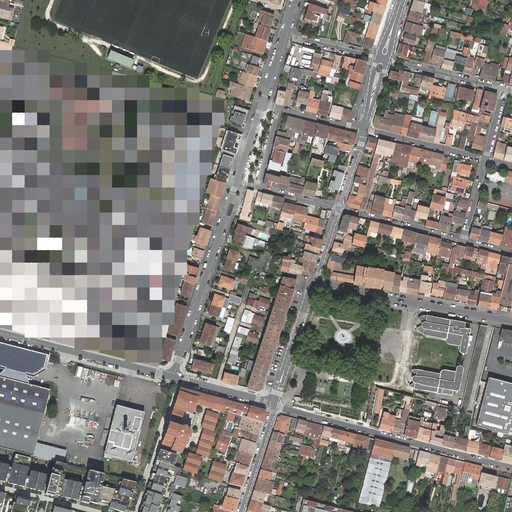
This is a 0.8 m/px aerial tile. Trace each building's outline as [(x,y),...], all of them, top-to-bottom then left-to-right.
[(8,7),(9,2),(8,2),(0,0),(0,16),(11,19),(13,8),(8,7)] [(417,0),(413,0),(410,9),(420,12),(421,12),(425,13),(427,9),(422,7),(424,2),(422,1),(417,0)] [(383,14),(385,6),(376,3),(373,2),(371,10),(373,11),(383,14)] [(316,11),(320,12),(325,14),(327,9),(310,3),(308,8),(316,11)] [(306,14),(305,17),(303,21),(310,24),(311,20),(313,20),(316,21),(320,12),(316,11),(308,8),(306,14)] [(410,9),(407,19),(418,23),(419,19),(418,18),(420,12),(410,9)] [(260,24),(269,27),(273,17),(274,14),(262,10),(261,13),(264,14),(260,24)] [(379,25),(383,14),(373,11),(372,17),(370,22),(379,25)] [(345,14),(338,12),(337,18),(344,20),(345,14)] [(406,21),(403,32),(420,36),(422,27),(420,27),(420,25),(406,21)] [(375,38),(379,25),(370,22),(365,36),(375,38)] [(500,33),(501,33),(505,35),(510,25),(504,23),(500,33)] [(266,40),(271,28),(269,27),(260,24),(259,24),(255,36),(266,40)] [(358,37),(360,34),(353,32),(347,30),(343,42),(347,44),(351,35),(352,35),(358,37)] [(405,33),(403,41),(413,44),(415,38),(416,38),(417,37),(415,36),(405,33)] [(262,53),(266,40),(255,36),(249,34),(244,47),(262,53)] [(372,47),(375,38),(365,36),(362,47),(369,49),(372,47)] [(435,40),(430,39),(427,50),(429,51),(432,52),(433,49),(435,43),(435,40)] [(399,43),(396,53),(398,56),(405,58),(409,45),(399,43)] [(474,63),(482,66),(483,63),(484,59),(486,54),(481,53),(482,51),(483,45),(480,44),(478,50),(477,52),(476,57),(474,63)] [(464,47),(461,56),(457,55),(455,61),(464,64),(466,58),(468,48),(464,47)] [(437,62),(436,66),(441,67),(442,63),(443,59),(444,56),(445,52),(437,49),(436,49),(434,48),(431,60),(437,62)] [(107,58),(131,67),(134,59),(132,59),(132,60),(130,59),(114,52),(112,52),(112,50),(111,50),(107,58)] [(429,51),(427,50),(423,62),(428,64),(430,57),(432,52),(429,51)] [(465,61),(463,71),(470,73),(473,63),(474,58),(469,56),(470,53),(468,52),(466,60),(465,61)] [(314,67),(313,71),(314,71),(318,72),(319,69),(319,68),(318,68),(322,55),(314,53),(310,66),(314,67)] [(335,55),(332,68),(331,68),(329,75),(333,77),(334,73),(335,73),(336,69),(337,69),(341,56),(335,55)] [(442,63),(441,67),(445,68),(451,69),(454,61),(455,58),(444,56),(443,59),(442,63)] [(363,74),(366,64),(365,61),(357,59),(351,57),(351,61),(356,63),(353,70),(363,74)] [(321,59),(319,68),(319,69),(330,72),(331,68),(332,62),(321,59)] [(247,72),(255,75),(258,66),(259,62),(251,60),(247,72)] [(482,66),(479,76),(494,80),(498,65),(490,62),(490,65),(483,63),(482,66)] [(302,73),(303,69),(292,67),(290,76),(297,78),(296,85),(299,86),(299,85),(301,79),(302,73)] [(398,72),(390,70),(388,77),(402,80),(404,71),(399,69),(398,72)] [(363,74),(353,70),(352,73),(350,81),(348,86),(358,89),(363,74)] [(247,72),(243,71),(239,84),(251,88),(252,88),(256,75),(255,75),(247,72)] [(407,84),(410,72),(404,71),(402,80),(401,83),(403,83),(401,91),(416,94),(417,88),(406,85),(406,84),(407,84)] [(421,81),(422,75),(415,73),(414,79),(415,80),(421,81)] [(431,84),(433,78),(422,75),(421,81),(420,83),(431,85),(431,84)] [(58,126),(56,125),(52,124),(49,138),(81,146),(84,133),(69,129),(77,100),(101,106),(104,93),(46,77),(42,91),(56,94),(64,96),(66,97),(58,126)] [(250,92),(251,88),(239,84),(230,81),(229,86),(233,87),(232,89),(230,94),(246,99),(249,92),(250,92)] [(449,83),(445,95),(449,96),(451,97),(455,84),(449,83)] [(443,97),(446,88),(434,85),(431,84),(431,85),(429,94),(428,98),(430,98),(431,94),(443,97)] [(297,94),(296,101),(307,104),(308,97),(309,93),(309,92),(310,90),(311,86),(308,86),(308,88),(303,87),(304,86),(299,85),(299,86),(298,90),(297,94)] [(385,85),(384,88),(390,89),(390,92),(396,93),(399,94),(399,92),(400,91),(390,89),(391,86),(385,85)] [(474,90),(459,86),(457,97),(460,98),(471,100),(474,90)] [(278,89),(275,103),(282,104),(285,91),(280,90),(281,87),(278,87),(278,89)] [(285,91),(282,104),(289,106),(292,90),(287,89),(288,88),(286,87),(286,89),(285,91)] [(477,107),(482,90),(477,89),(472,108),(474,108),(474,106),(477,107)] [(480,108),(483,109),(484,109),(492,111),(493,107),(496,93),(490,92),(485,91),(480,108)] [(332,103),(333,100),(330,99),(329,102),(325,101),(327,95),(322,93),(320,100),(319,104),(317,113),(327,115),(330,102),(332,103)] [(64,96),(56,125),(58,126),(66,97),(64,96)] [(7,111),(1,131),(12,133),(12,131),(17,132),(18,127),(37,132),(43,108),(17,101),(9,100),(7,111)] [(195,129),(199,113),(153,101),(152,102),(151,102),(132,181),(147,185),(163,120),(195,129)] [(305,110),(317,113),(319,104),(311,101),(310,105),(307,104),(305,110)] [(251,110),(234,105),(228,123),(242,127),(244,122),(247,123),(251,110)] [(332,105),(329,116),(340,119),(343,108),(332,105)] [(349,118),(351,110),(343,108),(340,119),(346,120),(349,118)] [(421,125),(418,138),(433,142),(436,129),(422,126),(424,123),(427,112),(426,112),(427,109),(425,108),(422,120),(421,125)] [(483,109),(480,108),(479,111),(478,113),(478,116),(479,116),(478,119),(488,121),(490,114),(483,112),(483,109)] [(383,117),(380,129),(390,131),(392,120),(386,119),(388,110),(385,109),(383,117)] [(434,125),(438,112),(431,109),(427,123),(434,125)] [(455,110),(454,109),(453,111),(455,111),(455,113),(460,115),(459,118),(453,116),(452,124),(463,127),(464,124),(465,118),(467,113),(461,111),(457,110),(455,110)] [(392,120),(390,131),(400,134),(404,118),(403,117),(402,119),(395,118),(396,113),(394,113),(392,120)] [(477,124),(478,119),(479,116),(478,116),(470,114),(467,113),(465,118),(467,119),(473,120),(468,140),(473,141),(474,134),(476,127),(477,125),(477,124)] [(376,115),(373,124),(374,127),(380,129),(383,117),(376,115)] [(511,118),(508,117),(503,116),(501,126),(505,127),(511,129),(511,118)] [(299,143),(305,120),(293,117),(290,126),(290,129),(288,134),(287,139),(289,139),(290,139),(293,131),(299,133),(297,141),(299,143)] [(404,118),(400,134),(407,135),(410,122),(412,117),(409,117),(408,120),(405,120),(406,118),(404,118)] [(481,126),(487,128),(489,122),(478,119),(477,124),(477,125),(481,126)] [(317,123),(305,120),(299,143),(304,144),(307,135),(314,137),(317,123)] [(410,122),(407,135),(418,138),(421,125),(410,122)] [(329,126),(317,123),(314,137),(312,145),(318,147),(321,137),(326,138),(329,126)] [(473,141),(471,147),(482,150),(485,137),(478,135),(477,135),(478,133),(479,134),(481,126),(477,125),(476,127),(474,134),(473,141)] [(357,133),(345,130),(329,126),(326,138),(338,141),(353,145),(355,138),(357,133)] [(436,129),(433,142),(439,143),(440,139),(441,133),(442,127),(436,126),(436,129)] [(200,137),(177,131),(173,157),(162,188),(189,195),(198,161),(200,137)] [(276,135),(273,148),(277,149),(284,150),(287,151),(288,146),(289,139),(287,139),(276,135)] [(378,138),(369,136),(368,140),(366,146),(373,148),(372,150),(371,155),(373,155),(374,152),(375,148),(378,138)] [(361,202),(360,208),(364,210),(367,197),(371,185),(373,177),(375,171),(376,165),(379,154),(386,155),(387,154),(388,154),(389,153),(392,154),(393,150),(395,142),(386,140),(385,140),(383,139),(382,139),(378,138),(375,148),(374,152),(373,155),(373,158),(371,164),(370,169),(368,176),(367,180),(366,184),(366,185),(363,193),(363,195),(363,196),(362,198),(361,202)] [(34,146),(10,139),(5,155),(30,162),(34,146)] [(353,145),(338,141),(336,146),(336,147),(347,150),(351,151),(352,147),(353,145)] [(393,150),(392,154),(390,159),(398,161),(399,158),(400,152),(402,144),(395,142),(393,150)] [(497,142),(493,157),(503,159),(506,146),(507,144),(505,144),(497,142)] [(326,144),(326,148),(323,157),(323,159),(324,159),(333,162),(343,164),(347,150),(336,147),(336,146),(329,145),(326,144)] [(408,162),(412,147),(402,144),(400,152),(399,158),(398,161),(397,165),(401,166),(402,160),(406,161),(405,166),(407,167),(408,162)] [(511,147),(506,146),(503,159),(510,161),(511,159),(511,147)] [(418,164),(422,149),(412,147),(408,162),(407,167),(405,173),(405,175),(407,175),(407,173),(408,173),(411,162),(416,163),(414,171),(416,172),(418,164)] [(267,167),(279,170),(279,169),(280,166),(281,162),(284,150),(277,149),(273,148),(267,167)] [(236,154),(221,149),(220,153),(223,154),(219,165),(231,169),(236,154)] [(428,166),(432,152),(422,149),(418,164),(428,166)] [(443,157),(443,154),(432,152),(428,166),(430,167),(431,164),(435,165),(435,168),(439,169),(443,157)] [(319,159),(312,157),(310,163),(322,166),(324,160),(322,160),(319,159)] [(447,158),(443,157),(439,169),(444,170),(447,158)] [(459,161),(455,160),(452,172),(455,173),(455,172),(468,175),(470,166),(458,163),(459,161)] [(345,167),(339,165),(337,171),(334,170),(332,175),(335,176),(333,181),(330,180),(329,186),(338,189),(345,167)] [(355,176),(354,181),(361,184),(363,179),(367,180),(368,176),(370,169),(359,165),(358,170),(355,176)] [(497,178),(503,180),(505,174),(491,170),(489,180),(496,181),(497,178)] [(290,177),(291,172),(289,171),(289,172),(287,172),(286,176),(285,177),(282,177),(283,174),(281,173),(281,174),(280,176),(277,187),(286,190),(289,179),(290,177)] [(266,173),(263,184),(277,187),(280,176),(266,173)] [(389,185),(391,178),(386,177),(379,175),(379,177),(378,179),(378,182),(381,183),(382,181),(387,182),(387,184),(389,185)] [(455,180),(456,177),(451,175),(450,179),(453,180),(451,189),(464,193),(466,183),(455,180)] [(211,177),(207,192),(211,193),(222,196),(223,192),(221,191),(222,188),(224,188),(226,182),(211,177)] [(286,190),(302,193),(304,183),(305,183),(289,179),(286,190)] [(369,200),(366,210),(370,211),(374,199),(374,197),(375,192),(376,188),(378,182),(378,179),(377,179),(376,179),(371,198),(370,198),(370,200),(369,200)] [(304,183),(302,193),(313,197),(317,183),(305,180),(305,183),(304,183)] [(240,213),(239,218),(250,221),(251,217),(246,216),(253,191),(248,190),(242,213),(240,213)] [(273,195),(258,191),(255,201),(270,205),(273,195)] [(405,204),(401,219),(407,221),(410,209),(411,206),(414,192),(409,191),(408,193),(408,194),(407,195),(407,199),(405,204)] [(349,198),(347,202),(349,206),(360,208),(361,202),(362,198),(363,196),(363,195),(363,193),(358,192),(357,197),(356,201),(353,200),(355,196),(349,195),(349,198)] [(222,196),(211,193),(206,207),(208,208),(217,211),(222,196)] [(435,195),(433,194),(429,207),(441,211),(445,197),(435,195)] [(283,198),(273,195),(270,205),(269,210),(271,210),(272,208),(273,206),(281,208),(283,198)] [(508,206),(510,199),(498,196),(496,204),(508,206)] [(374,199),(370,211),(381,214),(385,198),(382,197),(382,199),(374,197),(374,199)] [(385,198),(381,214),(392,217),(395,205),(396,199),(394,199),(392,205),(387,204),(389,199),(385,198)] [(395,205),(392,217),(401,219),(405,204),(407,199),(404,198),(402,198),(400,206),(395,205)] [(459,206),(466,208),(469,201),(467,201),(461,199),(459,206)] [(296,205),(284,202),(281,212),(280,214),(283,214),(283,211),(291,213),(290,216),(293,216),(296,205)] [(410,209),(407,221),(413,222),(415,215),(417,205),(418,203),(415,202),(413,210),(410,209)] [(290,227),(289,231),(298,233),(302,234),(305,235),(310,236),(314,237),(314,235),(318,219),(318,218),(306,215),(307,213),(306,213),(307,208),(296,205),(293,216),(292,219),(305,222),(303,230),(290,227)] [(417,205),(415,215),(426,218),(429,208),(417,205)] [(208,208),(203,222),(212,225),(217,211),(208,208)] [(453,214),(451,221),(462,224),(465,213),(460,212),(455,210),(454,210),(453,214)] [(441,215),(437,228),(448,231),(451,221),(453,214),(449,213),(448,217),(441,215)] [(345,214),(343,215),(341,221),(338,230),(346,232),(347,227),(350,215),(345,214)] [(358,217),(350,215),(347,227),(346,232),(345,235),(343,242),(343,243),(348,245),(351,246),(351,243),(353,237),(347,235),(348,232),(349,233),(350,228),(355,230),(358,217)] [(264,225),(270,227),(271,227),(273,220),(266,218),(264,225)] [(318,219),(314,235),(320,236),(324,220),(318,219)] [(377,232),(380,223),(370,220),(367,231),(367,232),(366,235),(369,236),(370,232),(377,233),(377,232)] [(238,223),(235,231),(245,235),(247,226),(238,223)] [(389,235),(392,226),(380,223),(377,232),(389,235)] [(469,236),(469,237),(477,239),(480,228),(481,225),(478,224),(473,223),(472,226),(469,236)] [(480,228),(477,239),(488,242),(491,231),(482,229),(483,225),(481,225),(480,228)] [(491,231),(488,242),(499,244),(502,234),(504,230),(504,229),(505,226),(503,225),(502,230),(501,234),(498,233),(499,231),(496,230),(495,232),(491,231)] [(211,230),(198,226),(195,235),(194,235),(191,234),(190,239),(196,241),(206,244),(211,230)] [(401,239),(404,229),(392,226),(389,235),(401,239)] [(36,227),(32,240),(48,244),(51,231),(36,227)] [(413,243),(416,232),(404,229),(401,239),(401,240),(413,243)] [(502,234),(499,244),(511,248),(511,245),(511,230),(504,229),(504,230),(502,234)] [(109,261),(151,272),(158,241),(117,230),(109,261)] [(244,245),(247,235),(245,235),(235,231),(232,241),(242,244),(244,245)] [(87,237),(69,232),(63,256),(81,260),(87,237)] [(366,235),(367,232),(365,232),(364,235),(354,233),(353,237),(351,243),(351,246),(353,246),(353,243),(362,245),(364,246),(364,245),(366,235)] [(428,235),(416,232),(413,243),(413,245),(412,249),(416,250),(417,250),(425,252),(426,248),(427,243),(428,235)] [(311,244),(320,247),(320,244),(322,240),(322,239),(319,238),(314,237),(310,236),(305,235),(303,240),(308,241),(309,240),(312,241),(311,244)] [(440,241),(441,239),(430,236),(426,252),(438,254),(440,241)] [(206,244),(196,241),(191,255),(202,258),(206,244)] [(345,255),(346,255),(347,248),(348,245),(343,243),(334,241),(332,250),(342,253),(344,247),(346,247),(345,254),(345,255)] [(452,244),(440,241),(438,254),(438,255),(449,257),(452,244)] [(304,250),(307,251),(317,254),(319,250),(320,247),(311,244),(306,243),(304,250)] [(456,248),(453,247),(450,263),(454,264),(456,255),(463,257),(465,247),(457,245),(456,248)] [(474,261),(477,248),(473,247),(466,246),(464,254),(472,256),(471,260),(474,261)] [(56,262),(0,247),(0,320),(67,337),(84,269),(78,268),(56,262)] [(230,249),(227,258),(235,261),(238,252),(230,249)] [(486,264),(489,252),(479,249),(477,259),(482,261),(482,263),(486,264)] [(305,257),(315,261),(317,256),(317,254),(307,251),(304,250),(302,257),(305,257)] [(496,269),(500,254),(489,252),(486,264),(485,269),(487,270),(488,268),(489,267),(496,269)] [(280,270),(288,271),(290,262),(290,259),(290,257),(291,254),(288,254),(288,257),(283,256),(280,270)] [(250,257),(247,265),(252,267),(251,268),(257,270),(263,272),(268,257),(264,256),(260,255),(259,259),(250,257)] [(276,269),(280,270),(283,256),(277,255),(275,269),(276,269)] [(508,263),(510,257),(501,255),(497,271),(503,273),(502,280),(504,281),(506,274),(508,263)] [(288,271),(298,273),(310,275),(311,275),(312,271),(315,261),(305,257),(302,257),(302,256),(300,261),(303,262),(302,266),(294,263),(295,260),(290,259),(290,262),(288,271)] [(511,257),(510,257),(508,263),(506,274),(504,281),(501,293),(500,294),(500,297),(497,309),(509,311),(511,299),(511,257)] [(235,261),(227,258),(224,268),(232,271),(233,269),(237,270),(239,263),(235,261)] [(332,271),(335,261),(330,260),(328,259),(325,269),(332,271)] [(198,268),(183,263),(180,278),(185,279),(194,282),(198,268)] [(383,288),(391,290),(393,276),(394,274),(394,272),(383,270),(383,269),(368,266),(368,267),(357,265),(355,276),(354,283),(361,284),(362,281),(362,280),(365,280),(365,282),(365,285),(380,287),(380,285),(381,283),(384,284),(383,285),(383,288)] [(332,272),(330,278),(347,281),(348,275),(332,272)] [(484,275),(483,278),(495,281),(495,279),(497,273),(493,272),(492,277),(484,275)] [(391,290),(398,291),(400,280),(401,276),(394,274),(393,276),(391,290)] [(171,278),(161,275),(155,299),(165,302),(171,278)] [(238,281),(246,284),(247,280),(241,278),(236,276),(235,280),(221,275),(218,285),(232,289),(233,286),(235,286),(235,285),(237,286),(238,281)] [(424,296),(429,297),(430,293),(429,293),(431,283),(432,281),(430,281),(430,283),(427,282),(428,276),(422,275),(421,281),(419,291),(425,292),(424,296)] [(295,282),(296,279),(282,276),(280,284),(293,288),(295,282)] [(408,281),(408,279),(408,278),(404,277),(403,281),(400,280),(398,291),(406,292),(408,281)] [(194,282),(185,279),(180,294),(189,297),(194,282)] [(444,289),(446,282),(439,280),(438,283),(433,283),(431,293),(442,295),(444,289)] [(501,293),(504,281),(502,280),(500,280),(497,293),(496,293),(497,288),(493,287),(491,295),(488,307),(497,309),(500,297),(500,294),(501,293)] [(406,292),(417,294),(419,283),(419,282),(417,281),(417,283),(408,281),(406,292)] [(292,291),(293,288),(280,284),(277,295),(290,299),(291,295),(292,291)] [(456,290),(457,289),(446,286),(443,297),(454,299),(454,298),(456,290)] [(468,290),(468,289),(467,288),(466,290),(460,289),(461,288),(458,287),(458,290),(456,290),(454,298),(456,298),(466,300),(467,292),(468,290)] [(465,303),(475,305),(478,290),(475,290),(475,291),(474,295),(469,294),(469,292),(467,292),(466,300),(465,303)] [(491,295),(480,293),(477,305),(488,307),(491,295)] [(239,304),(241,298),(235,295),(232,294),(230,301),(237,303),(239,304)] [(215,295),(212,304),(222,307),(223,302),(225,303),(227,299),(225,298),(215,295)] [(288,303),(290,299),(277,295),(273,305),(286,310),(288,303)] [(267,306),(268,304),(259,301),(255,300),(248,297),(246,304),(257,307),(258,303),(267,306)] [(173,312),(171,312),(170,317),(173,317),(181,320),(186,306),(176,303),(173,312)] [(222,307),(212,304),(210,313),(219,316),(223,317),(224,311),(225,308),(222,307)] [(284,317),(286,310),(273,305),(268,322),(281,327),(284,317)] [(253,318),(254,314),(255,312),(250,311),(250,310),(244,308),(243,314),(253,318)] [(251,323),(252,321),(253,318),(243,314),(241,320),(251,323)] [(464,322),(426,315),(422,316),(418,317),(418,319),(422,322),(422,325),(416,327),(416,328),(418,330),(420,332),(422,333),(423,333),(423,334),(426,334),(446,338),(446,340),(446,341),(447,342),(449,343),(460,345),(459,350),(461,352),(462,353),(465,351),(465,352),(470,328),(463,327),(464,322)] [(181,320),(173,317),(168,332),(177,335),(181,320)] [(232,326),(235,319),(228,317),(226,324),(232,326)] [(88,336),(147,351),(151,337),(92,321),(88,336)] [(278,334),(281,327),(268,322),(262,340),(275,344),(278,334)] [(209,345),(213,346),(219,327),(216,326),(206,323),(200,342),(209,345)] [(230,331),(231,330),(232,326),(226,324),(224,329),(223,331),(230,333),(230,331)] [(487,326),(480,324),(460,410),(464,411),(467,411),(487,326)] [(243,334),(248,335),(249,331),(249,330),(239,326),(237,332),(243,334)] [(511,330),(502,328),(499,338),(511,341),(511,330)] [(240,344),(243,334),(237,332),(233,342),(240,344)] [(175,339),(165,336),(159,356),(169,360),(175,339)] [(273,349),(275,344),(262,340),(258,350),(272,355),(273,349)] [(0,368),(3,370),(0,373),(0,377),(28,384),(26,376),(33,377),(39,374),(45,370),(49,355),(0,342),(0,368)] [(241,345),(240,344),(233,342),(230,353),(233,354),(237,356),(241,345)] [(224,351),(225,347),(217,345),(215,353),(223,355),(224,351)] [(270,359),(272,355),(258,350),(255,362),(268,366),(270,359)] [(233,354),(230,353),(227,363),(231,364),(234,365),(237,356),(233,354)] [(192,368),(211,373),(213,363),(194,358),(192,368)] [(267,369),(268,366),(255,362),(252,371),(265,375),(267,369)] [(414,388),(452,395),(453,389),(457,390),(458,389),(459,388),(463,367),(462,367),(460,364),(458,365),(456,365),(455,371),(443,369),(442,369),(440,371),(440,373),(417,369),(413,369),(412,370),(416,375),(415,375),(413,375),(412,377),(411,378),(412,380),(414,381),(415,382),(410,385),(410,386),(413,387),(414,387),(414,388)] [(81,378),(82,368),(75,367),(74,377),(81,378)] [(242,386),(244,377),(246,369),(240,367),(238,375),(236,384),(242,386)] [(257,390),(261,388),(262,385),(264,378),(265,375),(252,371),(247,387),(257,390)] [(236,384),(238,375),(229,373),(224,372),(222,381),(227,382),(236,384)] [(40,426),(50,390),(28,384),(0,377),(0,447),(33,456),(36,444),(36,442),(40,426)] [(511,383),(487,378),(475,426),(511,434),(511,383)] [(373,412),(379,413),(383,389),(377,388),(373,412)] [(246,417),(262,423),(265,414),(264,412),(263,411),(243,405),(234,403),(179,389),(156,460),(175,467),(196,401),(227,411),(225,419),(230,420),(232,413),(246,417)] [(144,412),(116,405),(103,455),(131,462),(144,412)] [(445,420),(447,410),(435,406),(433,417),(436,418),(436,416),(444,418),(443,420),(445,420)] [(407,418),(409,411),(404,410),(404,409),(401,421),(395,419),(394,420),(392,429),(404,432),(406,422),(407,418)] [(384,411),(379,428),(391,431),(392,429),(394,420),(387,418),(389,412),(384,411)] [(217,414),(208,412),(203,427),(212,430),(217,414)] [(277,417),(273,432),(282,434),(283,430),(286,431),(290,418),(281,415),(277,417)] [(261,428),(262,423),(246,417),(242,429),(243,430),(245,431),(258,435),(261,428)] [(403,434),(415,437),(420,421),(418,421),(417,423),(409,421),(410,418),(407,418),(406,422),(404,432),(403,434)] [(302,434),(303,434),(304,432),(304,430),(306,422),(298,419),(296,428),(295,429),(295,430),(303,432),(302,434)] [(422,421),(420,420),(420,421),(415,437),(429,441),(432,426),(430,425),(429,429),(424,428),(425,424),(421,423),(422,421)] [(323,426),(306,422),(304,430),(304,432),(315,435),(314,439),(315,440),(314,445),(316,446),(315,449),(316,449),(316,451),(317,451),(319,444),(320,440),(321,435),(323,426)] [(432,426),(429,441),(441,444),(444,429),(444,425),(441,424),(440,431),(435,430),(436,423),(433,422),(432,426)] [(332,428),(323,426),(321,435),(329,437),(332,428)] [(237,437),(240,429),(234,427),(232,434),(232,436),(237,437)] [(340,431),(332,428),(329,437),(338,439),(340,431)] [(455,437),(456,434),(453,433),(453,436),(447,434),(448,430),(444,429),(441,444),(453,447),(455,437)] [(474,434),(475,431),(469,429),(468,434),(467,440),(465,450),(477,453),(480,443),(470,440),(471,434),(474,434)] [(213,433),(205,430),(198,454),(206,456),(213,433)] [(258,437),(258,435),(245,431),(243,430),(242,434),(244,434),(244,436),(257,440),(258,437)] [(232,434),(222,431),(215,453),(225,456),(232,434)] [(340,449),(343,450),(344,447),(345,442),(348,433),(340,431),(338,439),(338,440),(336,446),(340,447),(340,449)] [(272,434),(270,440),(280,443),(281,443),(283,444),(283,442),(281,441),(283,434),(282,434),(273,432),(272,434)] [(344,447),(352,449),(352,446),(353,444),(355,434),(348,433),(345,442),(344,447)] [(366,450),(371,451),(375,440),(369,438),(355,434),(353,444),(352,446),(366,450)] [(453,447),(465,450),(467,440),(455,437),(453,447)] [(255,446),(256,443),(246,440),(244,439),(244,440),(243,439),(242,439),(241,441),(241,442),(240,445),(239,447),(239,448),(238,451),(239,451),(252,455),(253,451),(254,449),(255,446)] [(269,443),(267,448),(277,451),(278,451),(280,443),(270,440),(269,443)] [(370,458),(358,502),(379,507),(390,463),(392,457),(392,456),(393,454),(395,445),(384,442),(375,440),(371,451),(371,452),(370,458)] [(492,446),(492,443),(490,442),(480,440),(480,443),(477,453),(489,456),(492,446)] [(36,442),(33,456),(35,457),(64,464),(67,450),(36,442)] [(298,456),(303,458),(305,458),(305,460),(307,460),(308,457),(313,458),(315,452),(311,448),(300,445),(300,448),(298,456)] [(409,448),(395,445),(393,454),(398,455),(397,457),(406,459),(409,448)] [(489,456),(501,459),(504,449),(492,446),(489,456)] [(511,448),(504,446),(504,449),(501,459),(511,462),(511,448)] [(266,453),(263,459),(271,461),(273,462),(275,456),(275,454),(277,455),(277,451),(267,448),(266,453)] [(250,461),(252,455),(239,451),(235,463),(232,472),(245,475),(247,470),(250,461)] [(429,454),(419,451),(415,466),(418,467),(419,463),(426,465),(429,454)] [(0,481),(24,487),(25,484),(27,484),(26,488),(42,492),(43,490),(45,491),(45,493),(78,501),(78,499),(80,499),(80,500),(97,504),(97,502),(113,506),(112,510),(121,511),(123,511),(126,504),(128,505),(133,484),(125,481),(122,495),(100,489),(104,475),(91,472),(87,485),(63,479),(66,465),(52,462),(51,467),(54,468),(52,475),(50,475),(49,476),(31,471),(30,476),(26,475),(30,458),(15,454),(11,468),(8,467),(8,465),(0,463),(0,481)] [(431,478),(434,479),(434,477),(434,476),(436,472),(436,471),(440,456),(429,454),(426,465),(426,467),(428,468),(428,466),(435,468),(434,470),(434,471),(433,471),(431,478)] [(200,457),(191,455),(186,470),(190,472),(189,474),(194,476),(200,457)] [(448,458),(440,456),(436,471),(436,472),(434,476),(437,477),(439,472),(440,468),(443,468),(442,474),(444,474),(448,458)] [(444,474),(442,484),(446,485),(448,475),(447,475),(448,472),(453,473),(456,460),(448,458),(444,474)] [(262,464),(260,470),(270,472),(271,473),(275,474),(276,470),(272,469),(272,470),(269,469),(270,467),(270,466),(271,461),(263,459),(262,464)] [(175,467),(156,460),(144,496),(151,498),(180,506),(182,500),(185,487),(188,479),(178,476),(181,469),(175,467)] [(456,460),(453,473),(454,473),(455,471),(459,472),(458,474),(459,475),(458,478),(457,478),(456,484),(455,484),(452,499),(451,504),(455,505),(456,500),(459,485),(460,480),(460,479),(464,463),(456,460)] [(223,465),(215,462),(210,478),(218,481),(223,465)] [(481,467),(464,463),(460,479),(460,480),(477,485),(480,473),(481,467)] [(259,473),(257,479),(268,482),(271,473),(270,472),(260,470),(259,473)] [(494,477),(480,473),(477,485),(492,488),(494,489),(494,488),(497,478),(496,477),(494,477)] [(188,488),(195,490),(198,477),(191,476),(188,488)] [(494,489),(493,494),(499,495),(499,492),(505,494),(506,490),(506,491),(508,480),(498,478),(496,488),(494,488),(494,489)] [(256,484),(253,490),(265,493),(270,495),(273,483),(268,482),(257,479),(256,484)] [(226,497),(237,500),(239,494),(240,491),(228,488),(226,493),(226,497)] [(252,495),(250,501),(262,504),(265,493),(253,490),(252,495)] [(0,511),(26,511),(30,500),(16,496),(11,511),(0,511),(0,506),(1,507),(5,493),(0,491),(0,511)] [(151,498),(144,496),(138,511),(178,511),(179,511),(180,506),(151,498)] [(233,511),(236,505),(237,500),(226,497),(223,496),(222,496),(221,496),(221,498),(225,499),(225,500),(224,502),(223,503),(222,506),(219,506),(217,505),(217,508),(218,508),(233,511)] [(511,511),(511,498),(507,498),(503,511),(511,511)] [(352,511),(303,500),(299,511),(352,511)] [(265,511),(267,506),(265,505),(262,504),(250,501),(249,505),(247,511),(252,511),(265,511)]
